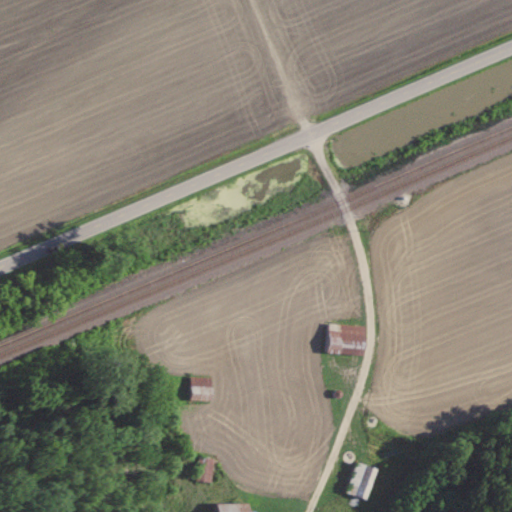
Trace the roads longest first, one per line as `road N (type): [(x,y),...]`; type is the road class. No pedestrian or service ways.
road 1 (secondary): [(0,258),(511,48)]
road 2 (residential): [(248,0),(336,200),(370,328),(363,374),(304,511)]
